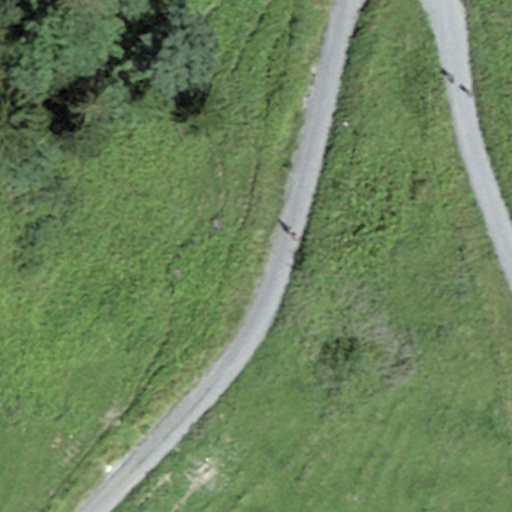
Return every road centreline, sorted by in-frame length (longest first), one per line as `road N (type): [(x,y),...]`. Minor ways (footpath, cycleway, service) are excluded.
road 1 (track): [(343,0),(282,244),(210,385),(97,511)]
road 2 (track): [(511,277),(457,128),(435,0)]
